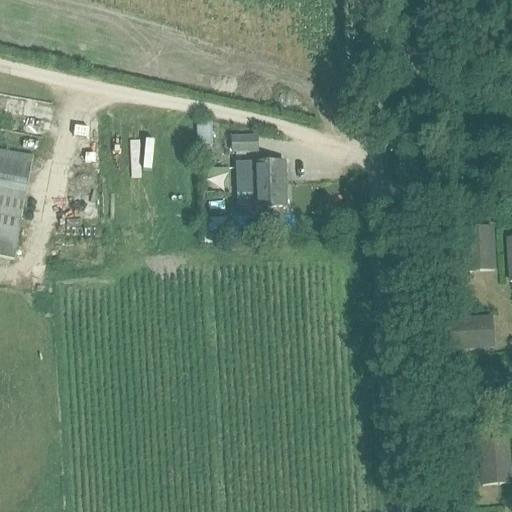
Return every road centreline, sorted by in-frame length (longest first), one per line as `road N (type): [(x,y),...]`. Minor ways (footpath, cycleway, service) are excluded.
road 1 (unclassified): [(376,154),(0,64)]
road 2 (unclassified): [(399,511),(376,154)]
road 3 (unclassified): [(376,154),(369,0)]
road 4 (track): [(375,107),(511,136)]
